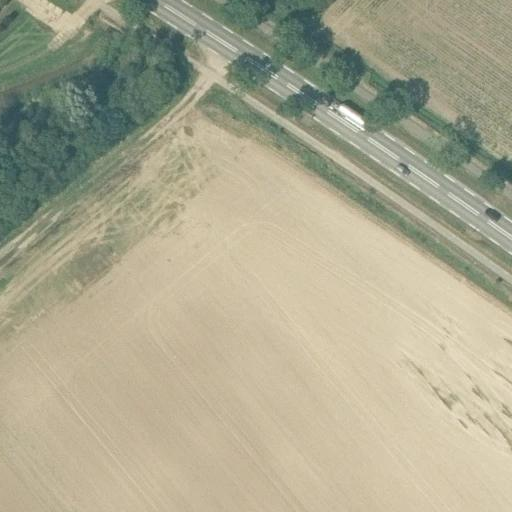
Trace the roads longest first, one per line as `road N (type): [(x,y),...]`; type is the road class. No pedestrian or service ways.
road 1 (primary): [(511,239),(153,0)]
road 2 (track): [(0,258),(211,76),(232,49)]
